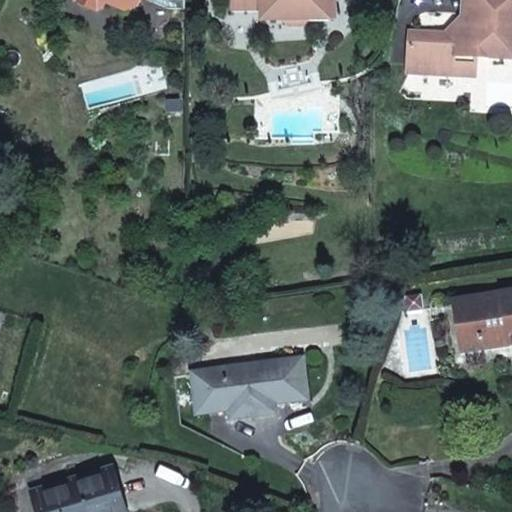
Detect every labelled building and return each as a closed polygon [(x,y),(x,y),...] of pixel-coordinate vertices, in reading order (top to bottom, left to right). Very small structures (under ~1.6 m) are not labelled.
[(76,0),(78,4),(97,12),(104,8),(107,3),(126,12),(138,7),(140,0),(76,0)] [(228,0),(228,8),(261,9),(261,0),(228,0)] [(261,0),(261,9),(261,19),(282,19),(289,28),(302,29),(309,20),(309,17),(335,17),(334,0),(261,0)] [(447,34),(410,32),(408,64),(424,65),(432,73),(455,75),(455,69),(476,70),(476,56),(511,57),(511,0),(464,0),(463,24),(458,24),(447,34)] [(408,64),(407,72),(432,73),(424,65),(408,64)] [(286,70),(289,90),(301,88),(296,69),(286,70)] [(511,291),(454,301),(461,342),(508,335),(510,344),(511,343),(511,291)] [(420,295),(405,298),(408,312),(423,310),(420,295)] [(461,342),(462,352),(510,344),(508,335),(461,342)] [(275,403),(307,399),(302,359),(267,363),(268,368),(261,369),(260,364),(235,367),(235,372),(228,374),(227,368),(193,373),(198,412),(230,409),(231,418),(275,413),(275,403)] [(62,484),(65,511),(125,511),(113,468),(62,484)] [(32,492),(37,511),(65,511),(62,484),(32,492)]
